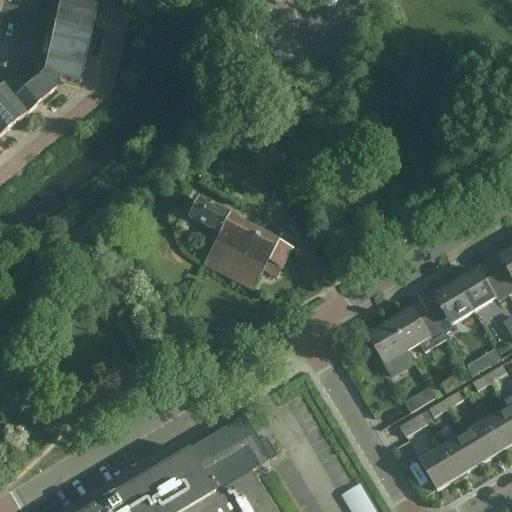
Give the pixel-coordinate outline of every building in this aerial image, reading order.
[(63,0),(58,0),(55,19),(92,27),(96,7),(63,0)] [(0,14),(13,18),(16,8),(2,4),(0,10),(0,14)] [(13,18),(27,21),(29,12),(16,8),(13,18)] [(55,19),(50,38),(93,48),(97,30),(91,29),(92,27),(55,19)] [(50,38),(46,56),(83,65),(86,53),(91,54),(93,48),(50,38)] [(3,86),(0,88),(0,114),(11,129),(55,93),(58,80),(79,84),(83,65),(46,56),(41,76),(13,99),(3,86)] [(0,114),(0,137),(11,129),(0,114)] [(275,279),(291,250),(196,199),(194,203),(191,202),(189,205),(192,207),(185,220),(217,237),(202,266),(251,292),(262,272),(275,279)] [(506,269),(496,275),(509,297),(511,295),(511,252),(500,259),(506,269)] [(479,272),(457,286),(473,314),(496,300),(498,304),(509,297),(496,275),(485,282),(479,272)] [(440,309),(430,315),(443,337),(453,331),(451,327),(473,314),(457,286),(434,299),(440,309)] [(413,311),(391,325),(407,352),(418,346),(424,356),(446,342),(443,337),(430,315),(419,321),(413,311)] [(407,352),(391,325),(368,339),(385,366),(407,352)] [(502,369),(487,378),(492,387),(508,377),(502,369)] [(492,387),(487,378),(471,387),(476,396),(492,387)] [(410,416),(436,400),(429,389),(403,405),(410,416)] [(458,395),(442,404),(448,413),(463,404),(458,395)] [(448,413),(442,404),(427,413),(432,422),(448,413)] [(511,420),(507,411),(485,425),(502,454),(511,447),(511,420)] [(405,440),(428,427),(421,416),(399,429),(405,440)] [(270,462),(277,458),(265,439),(259,443),(244,418),(188,451),(113,495),(83,511),(274,511),(251,473),(270,462)] [(485,425),(463,438),(480,467),(502,454),(485,425)] [(463,438),(441,451),(458,480),(480,467),(463,438)] [(458,480),(441,451),(419,464),(436,493),(458,480)] [(376,511),(359,483),(340,495),(350,511),(376,511)]
